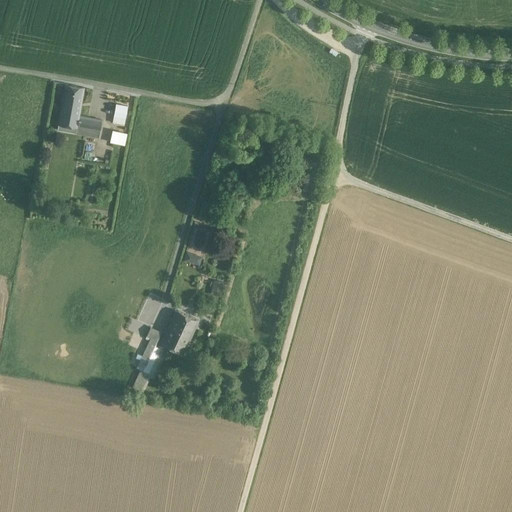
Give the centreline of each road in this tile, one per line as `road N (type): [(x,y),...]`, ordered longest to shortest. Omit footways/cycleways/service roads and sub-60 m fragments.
road 1 (unclassified): [(333,174),(241,511)]
road 2 (residential): [(0,69),(221,99),(260,0)]
road 3 (unclassified): [(511,236),(333,174)]
road 4 (unclassified): [(333,174),(368,26)]
road 5 (tertiary): [(368,26),(459,52),(511,56)]
